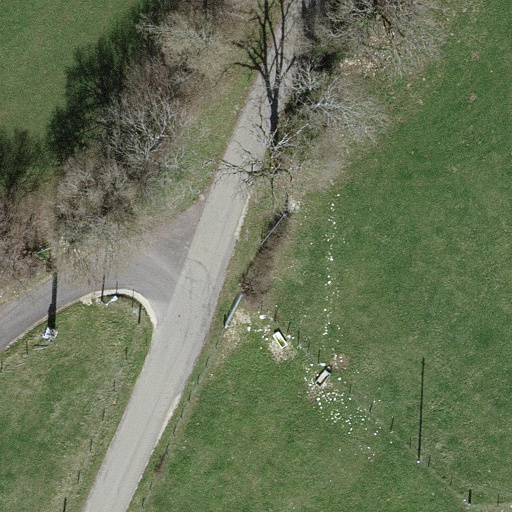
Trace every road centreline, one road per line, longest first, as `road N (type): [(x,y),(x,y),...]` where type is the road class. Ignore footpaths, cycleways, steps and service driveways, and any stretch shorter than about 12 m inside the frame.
road 1 (unclassified): [(209,246),(99,511)]
road 2 (unclassified): [(307,0),(209,246)]
road 3 (unclassified): [(209,246),(83,276),(1,329)]
